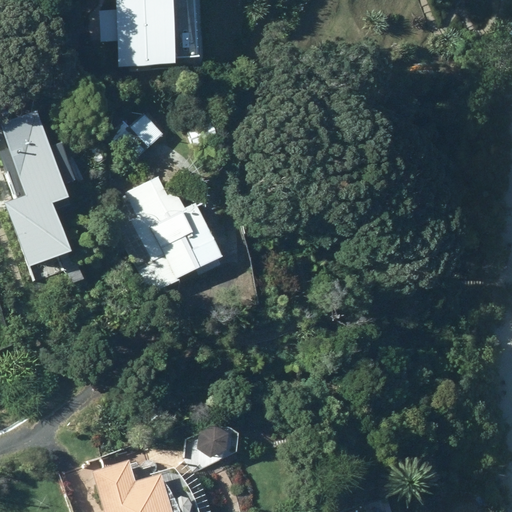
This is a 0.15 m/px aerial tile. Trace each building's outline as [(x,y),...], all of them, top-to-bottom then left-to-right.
[(166,65),(161,0),(108,0),(109,11),(93,12),(96,43),(111,42),(112,69),(166,65)] [(131,107),(106,138),(133,161),(159,130),(131,107)] [(1,123),(26,195),(5,202),(27,266),(73,250),(56,202),(69,198),(38,110),(1,123)] [(209,245),(189,203),(178,208),(171,192),(163,197),(154,178),(121,194),(122,196),(104,205),(146,295),(172,283),(170,279),(211,260),(205,246),(209,245)] [(191,450),(205,459),(219,451),(220,435),(205,427),(192,435),(191,450)] [(162,511),(152,476),(128,483),(121,461),(88,471),(99,511),(162,511)]
